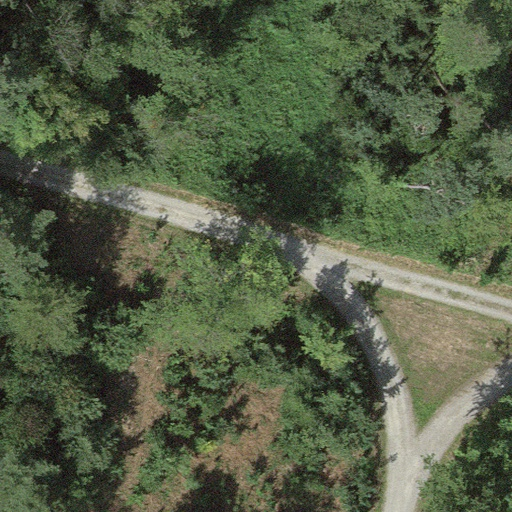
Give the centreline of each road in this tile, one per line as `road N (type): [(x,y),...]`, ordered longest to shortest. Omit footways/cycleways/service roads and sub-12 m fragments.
road 1 (track): [(0,176),(323,250),(387,351),(410,466),(396,511)]
road 2 (track): [(323,250),(511,305)]
road 3 (track): [(511,369),(484,383),(410,466)]
